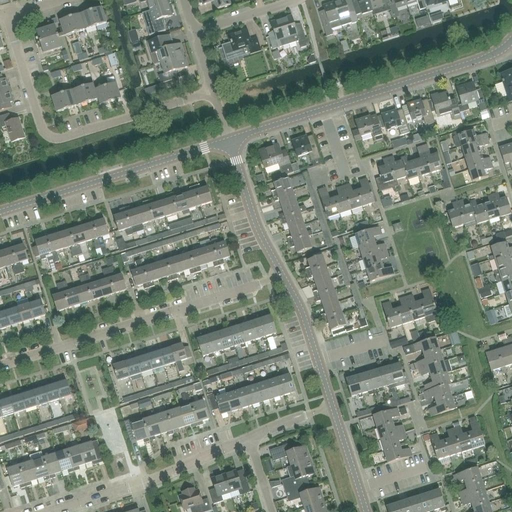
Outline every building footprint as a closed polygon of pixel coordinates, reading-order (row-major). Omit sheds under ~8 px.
[(147,2),(150,11),(150,12),(169,6),(167,0),(139,0),(140,4),(147,2)] [(198,0),(199,4),(201,5),(202,4),(203,6),(214,2),(216,8),(231,3),(229,0),(198,0)] [(352,24),(358,22),(351,0),(345,2),(344,0),(342,0),(334,3),(341,27),(351,23),(352,24)] [(351,0),(358,22),(356,16),(362,14),(362,15),(372,11),(368,0),(351,0)] [(390,10),(389,6),(386,0),(368,0),(372,11),(374,15),(390,10)] [(396,9),(407,6),(404,0),(386,0),(389,6),(395,4),(396,9)] [(404,0),(407,6),(417,3),(419,11),(426,9),(423,0),(404,0)] [(331,30),(341,27),(334,3),(323,6),(325,11),(319,13),(326,37),(333,35),(331,30)] [(150,12),(150,11),(142,14),(148,31),(163,26),(161,20),(172,16),(169,6),(150,12)] [(102,8),(91,11),(96,27),(106,24),(102,8)] [(96,27),(91,11),(81,15),(86,30),(96,27)] [(81,15),(70,18),(75,34),(86,30),(81,15)] [(281,19),(289,45),(305,40),(301,26),(295,28),(291,16),(281,19)] [(60,21),(62,27),(65,37),(75,34),(70,18),(60,21)] [(272,50),(289,45),(281,19),(270,23),(274,34),(268,36),(272,50)] [(58,37),(58,36),(55,26),(36,32),(40,43),(58,37)] [(230,44),(223,47),(226,58),(242,53),(241,50),(248,47),(250,54),(260,51),(257,39),(250,41),(246,30),(228,36),(230,44)] [(155,65),(161,63),(184,56),(180,45),(163,50),(161,43),(171,40),(170,36),(148,43),(151,55),(144,57),(147,66),(154,64),(155,65)] [(62,48),(59,39),(58,37),(40,43),(43,54),(62,48)] [(272,58),(279,57),(278,50),(271,51),(272,58)] [(115,55),(108,57),(111,68),(118,66),(115,55)] [(188,68),(184,56),(161,63),(165,74),(158,76),(161,84),(173,80),(171,73),(188,68)] [(511,70),(500,74),(507,97),(503,98),(505,103),(511,101),(511,70)] [(0,93),(10,91),(6,79),(3,80),(1,75),(0,75),(0,93)] [(106,87),(110,103),(121,99),(116,84),(114,77),(107,79),(109,86),(106,87)] [(333,82),(335,87),(345,83),(343,78),(333,82)] [(98,100),(95,90),(93,84),(83,88),(88,103),(98,100)] [(462,105),(457,106),(460,113),(470,110),(468,104),(477,101),(478,105),(484,103),(480,90),(474,92),(472,84),(457,88),(462,105)] [(98,100),(100,106),(110,103),(106,87),(95,90),(98,100)] [(77,107),(88,103),(83,88),(73,91),(77,107)] [(13,102),(10,91),(0,93),(0,111),(11,108),(10,103),(13,102)] [(67,110),(77,107),(73,91),(62,94),(67,110)] [(460,113),(457,106),(456,104),(451,106),(447,93),(436,96),(437,97),(432,99),(438,117),(449,113),(451,121),(460,118),(459,114),(460,113)] [(57,113),(67,110),(62,94),(52,97),(57,113)] [(425,127),(435,124),(427,100),(421,102),(420,98),(412,101),(412,103),(406,105),(412,121),(422,118),(425,127)] [(400,136),(410,133),(402,110),(396,112),(395,108),(387,111),(388,113),(381,115),(387,131),(397,128),(400,136)] [(11,122),(9,114),(0,116),(0,126),(1,129),(6,127),(11,143),(25,139),(19,119),(11,122)] [(355,122),(358,131),(352,133),(355,142),(362,139),(361,137),(371,134),(374,142),(383,139),(375,116),(370,118),(369,115),(361,117),(361,119),(355,122)] [(461,147),(487,139),(485,134),(475,137),(473,131),(463,134),(462,130),(453,133),(454,136),(452,137),(456,149),(461,147)] [(322,164),(320,159),(312,137),(307,139),(306,135),(296,139),(296,140),(292,142),(297,158),(308,155),(310,163),(311,163),(312,167),(322,164)] [(464,159),(480,154),(478,148),(489,145),(487,139),(461,147),(464,159)] [(511,144),(499,148),(504,165),(510,163),(511,169),(511,144)] [(421,147),(430,174),(441,171),(436,155),(430,157),(427,145),(421,147)] [(279,170),(290,166),(285,152),(280,154),(277,146),(259,152),(264,169),(278,164),(279,170)] [(418,178),(430,174),(421,147),(416,148),(419,160),(413,161),(418,178)] [(468,170),(491,163),(489,158),(482,160),(480,154),(464,159),(468,170)] [(406,178),(401,162),(395,164),(393,157),(388,159),(395,181),(406,178)] [(407,182),(418,178),(413,161),(407,163),(405,157),(400,159),(401,162),(406,178),(407,182)] [(395,181),(388,159),(382,160),(384,167),(378,169),(381,178),(375,180),(378,190),(385,188),(383,185),(395,181)] [(492,169),(491,163),(468,170),(471,182),(488,177),(486,171),(492,169)] [(307,187),(311,185),(307,173),(303,175),(307,187)] [(272,198),(292,192),(288,180),(274,185),(276,192),(271,193),(272,198)] [(357,192),(362,208),(374,204),(366,180),(360,182),(362,190),(357,192)] [(315,197),(311,185),(307,187),(311,199),(315,197)] [(362,208),(357,192),(352,193),(350,185),(343,187),(351,212),(362,208)] [(194,188),(200,207),(212,203),(207,188),(200,190),(199,186),(194,188)] [(351,212),(343,187),(337,189),(340,198),(334,199),(339,215),(351,212)] [(200,207),(194,188),(189,189),(191,194),(184,196),(189,211),(200,207)] [(328,219),(339,215),(334,199),(329,201),(325,189),(318,191),(328,219)] [(292,192),(272,198),(274,203),(279,202),(282,208),(296,204),(292,192)] [(492,195),(499,218),(511,214),(505,198),(499,200),(497,193),(492,195)] [(189,211),(184,196),(177,198),(176,194),(171,195),(177,214),(189,211)] [(177,214),(171,195),(166,197),(167,201),(160,203),(165,218),(177,214)] [(489,203),(483,205),(488,222),(499,218),(492,195),(487,197),(489,203)] [(315,210),(319,209),(315,197),(311,199),(315,210)] [(165,218),(160,203),(154,205),(152,201),(147,202),(154,222),(165,218)] [(475,222),(470,206),(464,208),(462,201),(457,203),(464,225),(475,222)] [(476,226),(488,222),(483,205),(477,207),(475,201),(469,203),(470,206),(475,222),(476,226)] [(144,208),(137,210),(142,226),(154,222),(147,202),(142,204),(144,208)] [(453,229),(464,225),(457,203),(451,204),(453,211),(447,213),(453,229)] [(298,209),(296,204),(282,208),(284,215),(279,217),(280,222),(300,215),(299,214),(306,212),(304,206),(298,209)] [(142,226),(137,210),(130,212),(129,208),(124,210),(130,229),(142,226)] [(319,222),(323,221),(319,209),(315,210),(319,222)] [(130,229),(124,210),(119,211),(120,216),(113,218),(118,233),(125,231),(127,237),(132,236),(130,229)] [(300,215),(280,222),(282,227),(287,225),(289,232),(304,227),(300,215)] [(205,221),(206,226),(218,222),(217,217),(205,221)] [(104,221),(92,224),(100,249),(102,256),(107,255),(103,241),(102,242),(101,238),(109,236),(104,221)] [(195,229),(206,226),(205,221),(193,225),(195,229)] [(327,233),(323,221),(319,222),(323,234),(327,233)] [(81,228),(85,243),(93,241),(94,244),(93,244),(95,251),(100,249),(92,224),(81,228)] [(394,234),(403,231),(400,224),(392,226),(394,234)] [(181,229),(183,233),(195,229),(193,225),(181,229)] [(287,240),(288,245),(307,239),(307,238),(313,236),(311,231),(306,233),(304,227),(289,232),(292,238),(287,240)] [(69,232),(76,257),(82,255),(80,249),(79,249),(78,246),(85,243),(81,228),(69,232)] [(170,232),(171,237),(183,233),(181,229),(170,232)] [(358,249),(375,243),(373,239),(381,236),(379,229),(354,237),(358,249)] [(72,258),(76,257),(69,232),(58,235),(63,250),(70,248),(71,251),(70,252),(72,258)] [(158,236),(160,240),(171,237),(170,232),(158,236)] [(327,233),(323,234),(327,248),(332,247),(327,233)] [(55,253),(63,250),(58,235),(46,239),(54,264),(55,264),(59,262),(57,256),(56,256),(55,253)] [(148,244),(160,240),(158,236),(146,240),(148,244)] [(37,248),(32,249),(35,259),(40,257),(40,258),(40,257),(41,261),(47,260),(51,274),(57,272),(55,264),(54,264),(46,239),(42,240),(41,237),(35,239),(36,242),(35,242),(37,248)] [(217,239),(212,241),(214,248),(213,248),(219,267),(224,266),(223,261),(230,259),(225,244),(219,246),(217,239)] [(311,250),(307,239),(288,245),(290,250),(295,248),(297,255),(311,250)] [(136,248),(148,244),(146,240),(135,243),(136,248)] [(123,241),(117,243),(120,253),(125,251),(136,248),(135,243),(125,246),(123,241)] [(208,249),(202,251),(206,266),(213,264),(214,269),(219,267),(213,248),(212,242),(210,242),(206,244),(208,249)] [(377,249),(375,243),(358,249),(362,261),(386,253),(384,246),(377,249)] [(494,260),(511,254),(511,248),(508,249),(506,243),(490,248),(494,260)] [(12,249),(20,274),(25,273),(23,266),(21,267),(20,263),(29,261),(24,246),(12,249)] [(1,253),(5,268),(13,266),(14,269),(13,269),(15,276),(20,274),(12,249),(1,253)] [(200,268),(206,266),(202,251),(190,255),(196,275),(201,273),(200,268)] [(338,265),(343,264),(339,251),(334,253),(338,265)] [(389,260),(386,253),(362,261),(366,272),(382,267),(381,262),(389,260)] [(498,272),(511,267),(511,261),(511,260),(511,254),(494,260),(498,272)] [(191,276),(196,275),(190,255),(178,259),(183,274),(189,272),(191,276)] [(305,271),(306,275),(327,269),(323,257),(308,262),(310,269),(305,271)] [(177,275),(183,274),(178,259),(166,262),(172,282),(178,280),(177,275)] [(143,269),(144,269),(141,262),(136,263),(138,271),(131,273),(136,288),(143,286),(144,291),(149,290),(143,269)] [(168,283),(172,282),(166,262),(155,266),(159,281),(166,279),(168,283)] [(342,277),(347,275),(343,264),(338,265),(342,277)] [(155,266),(144,269),(143,269),(149,290),(155,288),(153,283),(159,281),(155,266)] [(384,272),(382,267),(366,272),(369,284),(394,276),(392,269),(384,272)] [(502,283),(511,279),(511,267),(498,272),(502,283)] [(107,270),(115,295),(126,291),(122,277),(114,279),(113,276),(114,275),(112,269),(107,270)] [(327,269),(306,275),(308,281),(313,279),(315,285),(330,281),(327,269)] [(115,295),(107,270),(102,272),(104,278),(105,278),(106,281),(99,284),(103,299),(115,295)] [(350,286),(347,275),(342,277),(346,288),(350,287),(350,286)] [(89,276),(84,277),(92,302),(103,299),(99,284),(91,286),(90,283),(91,282),(89,276)] [(76,291),(80,306),(92,302),(84,277),(79,279),(81,285),(83,285),(84,288),(76,291)] [(483,288),(480,279),(475,281),(478,289),(483,288)] [(505,294),(511,292),(511,279),(502,283),(505,294)] [(330,281),(315,285),(318,292),(313,293),(315,299),(334,292),(330,281)] [(80,306),(76,291),(68,293),(67,290),(68,289),(66,283),(61,284),(69,309),(80,306)] [(57,313),(69,309),(61,284),(56,286),(58,292),(59,292),(61,295),(53,298),(57,313)] [(354,299),(359,297),(355,285),(350,286),(350,287),(354,299)] [(489,288),(478,291),(481,300),(492,297),(489,288)] [(420,304),(425,319),(436,316),(428,291),(422,293),(425,302),(420,304)] [(334,292),(315,299),(316,304),(321,302),(323,309),(338,304),(334,292)] [(358,310),(363,309),(359,297),(354,299),(358,310)] [(425,319),(420,304),(415,305),(412,297),(405,299),(413,323),(425,319)] [(413,323),(405,299),(399,301),(402,309),(397,311),(402,327),(413,323)] [(30,305),(35,320),(46,316),(42,301),(30,305)] [(338,304),(323,309),(325,315),(320,317),(322,322),(342,316),(338,304)] [(390,331),(402,327),(397,311),(392,313),(389,304),(382,307),(390,331)] [(35,320),(30,305),(18,309),(23,324),(35,320)] [(0,309),(1,314),(0,314),(0,330),(0,331),(12,327),(7,312),(5,308),(0,309)] [(23,324),(18,309),(7,312),(12,327),(23,324)] [(366,320),(363,309),(358,310),(362,322),(366,320)] [(346,327),(342,316),(322,322),(324,327),(329,325),(333,339),(345,335),(343,328),(346,327)] [(260,321),(265,338),(272,336),(273,340),(277,338),(276,335),(277,335),(271,318),(260,321)] [(266,342),(265,338),(260,321),(249,324),(255,341),(261,339),(262,343),(266,342)] [(239,328),(244,344),(250,343),(251,346),(256,345),(255,341),(249,324),(239,328)] [(246,348),(244,344),(239,328),(229,331),(234,348),(240,346),(241,350),(246,348)] [(235,352),(234,348),(229,331),(218,334),(223,351),(230,349),(231,353),(235,352)] [(225,355),(223,351),(218,334),(208,338),(213,354),(219,352),(221,356),(225,355)] [(214,358),(213,354),(208,338),(197,341),(202,358),(208,356),(209,360),(214,358)] [(436,340),(404,351),(406,358),(422,352),(423,357),(439,351),(436,340)] [(505,368),(511,365),(511,358),(506,340),(501,341),(504,349),(497,352),(504,374),(507,374),(505,368)] [(397,341),(389,343),(392,350),(399,348),(397,341)] [(174,348),(171,349),(175,364),(178,373),(184,371),(181,362),(187,360),(192,358),(189,348),(184,350),(182,345),(181,346),(181,344),(179,344),(175,345),(174,346),(174,348)] [(502,375),(504,374),(497,352),(490,354),(487,346),(483,347),(491,372),(500,369),(502,375)] [(164,367),(175,364),(171,349),(159,353),(164,367)] [(270,352),(272,357),(283,353),(281,349),(270,352)] [(261,360),(272,357),(270,352),(260,356),(261,360)] [(443,363),(440,352),(423,357),(425,362),(417,365),(419,371),(443,363)] [(152,371),(164,367),(159,353),(148,356),(152,371)] [(141,375),(152,371),(148,356),(136,360),(141,375)] [(251,364),(261,360),(260,356),(249,359),(251,364)] [(273,360),(274,365),(285,361),(284,357),(273,360)] [(240,367),(251,364),(249,359),(239,362),(240,367)] [(129,378),(141,375),(136,360),(124,364),(129,378)] [(229,370),(240,367),(239,362),(228,366),(229,370)] [(443,363),(419,371),(421,378),(429,376),(431,380),(447,375),(451,374),(448,362),(443,363)] [(117,382),(129,378),(124,364),(113,367),(117,382)] [(400,365),(389,368),(394,386),(395,389),(401,387),(405,386),(409,385),(406,374),(403,375),(400,365)] [(219,374),(229,370),(228,366),(217,369),(219,374)] [(395,389),(394,386),(389,368),(377,372),(382,389),(390,387),(391,391),(395,390),(395,389)] [(368,375),(373,392),(379,390),(380,394),(383,393),(382,389),(377,372),(368,375)] [(282,375),(278,376),(284,396),(295,393),(290,376),(283,378),(282,375)] [(374,396),(373,392),(368,375),(357,378),(362,395),(369,394),(369,397),(374,396)] [(447,375),(431,380),(433,386),(425,388),(427,394),(448,388),(451,387),(447,375)] [(181,381),(182,386),(194,382),(193,377),(181,381)] [(271,378),(267,379),(268,383),(274,400),(284,396),(279,379),(272,381),(271,378)] [(363,399),(362,395),(357,378),(345,381),(351,399),(358,397),(359,400),(363,399)] [(171,389),(182,386),(181,381),(169,385),(171,389)] [(261,381),(257,382),(263,403),(274,400),(268,383),(262,385),(261,381)] [(55,385),(60,400),(72,396),(67,382),(55,385)] [(257,382),(246,386),(247,390),(253,407),(263,403),(257,382)] [(60,400),(55,385),(44,389),(48,403),(60,400)] [(159,393),(171,389),(169,385),(158,388),(159,393)] [(148,397),(159,393),(158,388),(146,392),(148,397)] [(240,388),(235,389),(242,410),(253,407),(247,390),(241,392),(240,388)] [(436,404),(452,399),(448,388),(427,394),(424,395),(426,402),(434,399),(436,404)] [(48,403),(44,389),(32,392),(37,407),(48,403)] [(235,389),(225,393),(226,396),(231,413),(242,410),(235,389)] [(37,407),(32,392),(20,396),(25,411),(37,407)] [(136,401),(148,397),(146,392),(135,396),(136,401)] [(215,399),(221,417),(231,413),(226,396),(220,398),(219,395),(215,396),(216,399),(215,399)] [(20,396),(9,400),(13,414),(25,411),(20,396)] [(125,404),(136,401),(135,396),(123,400),(125,404)] [(163,401),(162,396),(149,400),(151,405),(163,401)] [(409,398),(398,402),(399,406),(411,403),(409,398)] [(456,410),(452,399),(436,404),(437,409),(429,412),(431,418),(456,410)] [(0,412),(2,418),(13,414),(9,400),(0,402),(0,412)] [(203,402),(191,406),(198,427),(203,426),(202,422),(209,420),(203,402)] [(191,406),(179,410),(185,428),(191,426),(192,429),(198,427),(191,406)] [(179,410),(167,414),(174,435),(179,433),(178,430),(185,428),(179,410)] [(374,419),(377,430),(393,426),(391,420),(400,418),(398,411),(374,419)] [(167,414),(155,418),(161,435),(167,433),(168,436),(174,435),(167,414)] [(56,427),(67,423),(66,418),(54,422),(56,427)] [(155,418),(143,421),(150,442),(155,441),(154,437),(161,435),(155,418)] [(130,421),(124,423),(129,441),(135,439),(136,443),(143,441),(144,444),(150,442),(143,421),(131,425),(130,421)] [(44,431),(56,427),(54,422),(42,425),(44,431)] [(468,436),(473,451),(484,447),(476,423),(470,425),(473,434),(468,436)] [(32,434),(44,431),(42,425),(31,429),(32,434)] [(381,442),(405,435),(403,428),(394,430),(393,426),(377,430),(381,442)] [(473,451),(468,436),(463,437),(460,428),(453,431),(461,455),(473,451)] [(21,438),(32,434),(31,429),(19,433),(21,438)] [(444,443),(450,458),(461,455),(453,431),(447,433),(449,441),(444,443)] [(9,442),(21,438),(19,433),(8,436),(9,442)] [(384,454),(400,449),(398,443),(407,440),(405,435),(381,442),(384,454)] [(438,462),(450,458),(444,443),(439,444),(437,436),(430,438),(438,462)] [(80,447),(86,465),(92,463),(93,466),(104,462),(97,441),(80,447)] [(291,467),(310,461),(305,448),(289,453),(287,446),(275,449),(269,451),(273,462),(279,460),(279,461),(288,458),(291,467)] [(78,467),(86,465),(80,447),(68,451),(75,472),(80,471),(78,467)] [(400,449),(384,454),(388,466),(412,458),(410,451),(401,453),(400,449)] [(55,455),(61,472),(67,470),(69,474),(75,472),(68,451),(55,455)] [(54,475),(61,472),(55,455),(43,459),(50,480),(55,478),(54,475)] [(44,482),(50,480),(43,459),(31,463),(37,480),(43,478),(44,482)] [(475,460),(465,463),(467,469),(477,466),(475,460)] [(285,493),(309,485),(307,477),(314,475),(310,461),(291,467),(294,478),(281,482),(285,493)] [(31,482),(37,480),(31,463),(19,467),(26,488),(32,486),(31,482)] [(21,489),(26,488),(19,467),(7,470),(12,488),(19,486),(21,489)] [(465,487),(481,482),(478,470),(453,478),(455,484),(463,482),(465,487)] [(224,475),(230,493),(238,490),(240,496),(250,493),(246,479),(239,482),(237,473),(236,473),(235,471),(224,475)] [(215,489),(209,491),(214,505),(223,502),(221,496),(230,493),(224,475),(212,479),(213,480),(212,480),(215,489)] [(466,492),(458,494),(461,501),(485,493),(481,482),(465,487),(466,492)] [(311,492),(309,485),(285,493),(288,503),(301,499),(304,509),(323,503),(319,489),(311,492)] [(183,496),(179,497),(184,510),(198,506),(199,511),(207,511),(211,511),(208,499),(202,501),(199,491),(195,492),(194,489),(182,493),(183,496)] [(429,495),(434,511),(435,511),(440,510),(441,511),(445,511),(445,509),(439,491),(429,495)] [(485,493),(461,501),(463,507),(471,505),(472,510),(489,505),(485,493)] [(434,511),(429,495),(419,498),(423,511),(434,511)] [(423,511),(419,498),(408,501),(411,511),(423,511)] [(411,511),(408,501),(397,505),(399,511),(411,511)] [(326,511),(323,503),(304,509),(304,511),(326,511)]
